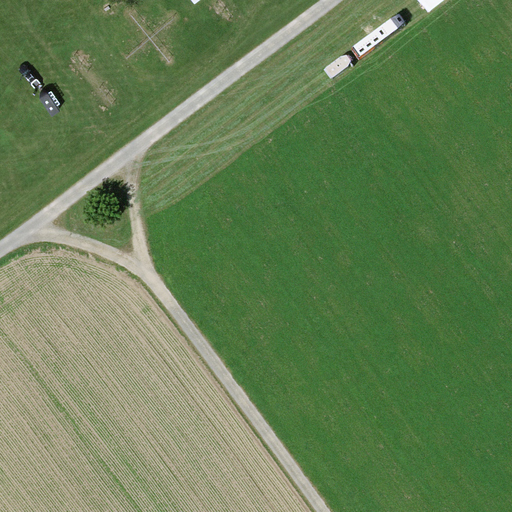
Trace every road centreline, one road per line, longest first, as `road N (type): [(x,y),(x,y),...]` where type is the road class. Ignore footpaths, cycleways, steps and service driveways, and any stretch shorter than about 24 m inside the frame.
road 1 (track): [(28,228),(92,244),(146,278),(319,511)]
road 2 (track): [(327,0),(0,250)]
road 3 (track): [(146,278),(131,147)]
